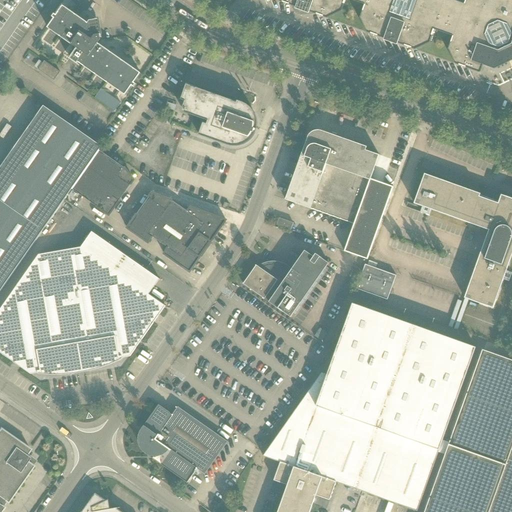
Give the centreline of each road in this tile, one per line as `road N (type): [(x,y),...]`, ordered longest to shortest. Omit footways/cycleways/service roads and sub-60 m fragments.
road 1 (unclassified): [(96,451),(251,220),(304,69)]
road 2 (unknown): [(0,292),(39,233),(76,209),(201,294)]
road 3 (unclassified): [(511,144),(304,69)]
road 4 (unknown): [(251,220),(330,259),(295,326)]
road 5 (unclassified): [(304,69),(229,42),(163,0)]
